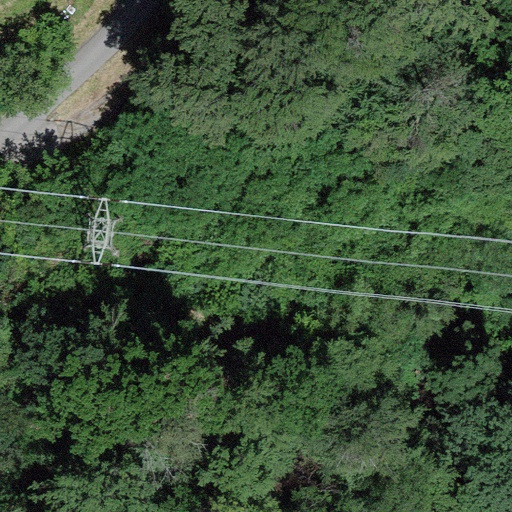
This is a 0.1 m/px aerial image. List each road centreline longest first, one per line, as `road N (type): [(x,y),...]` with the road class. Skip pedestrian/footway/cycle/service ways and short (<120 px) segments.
road 1 (track): [(0,161),(84,126),(247,0)]
road 2 (residential): [(107,0),(95,43),(0,135)]
